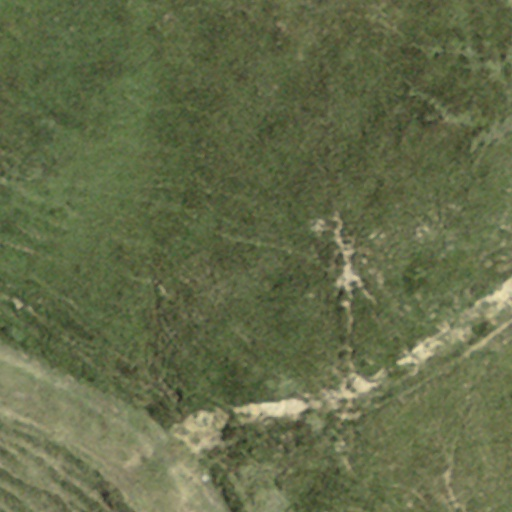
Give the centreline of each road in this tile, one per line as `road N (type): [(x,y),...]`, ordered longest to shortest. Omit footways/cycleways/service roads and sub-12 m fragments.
road 1 (track): [(175,475),(221,438),(347,407),(409,380),(511,311)]
road 2 (track): [(206,511),(175,475),(91,418),(0,375)]
